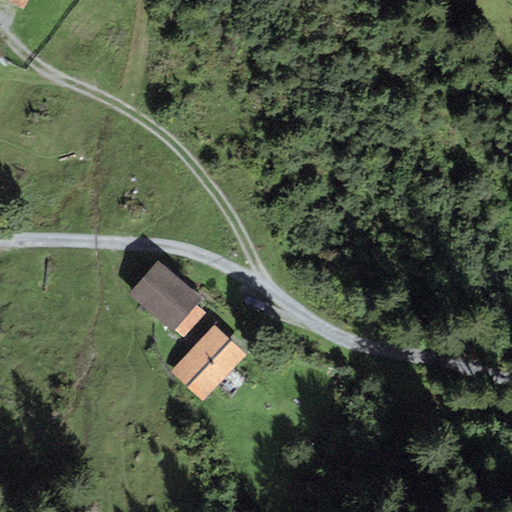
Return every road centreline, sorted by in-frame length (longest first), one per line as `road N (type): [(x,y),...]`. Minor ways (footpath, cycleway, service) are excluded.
road 1 (track): [(0,28),(52,73),(103,94),(169,140),(244,236),(259,285)]
road 2 (track): [(259,285),(353,343),(511,381)]
road 3 (track): [(259,285),(218,262),(158,245),(0,236)]
